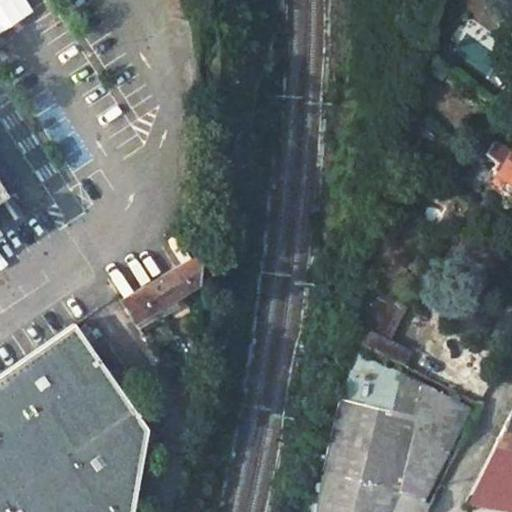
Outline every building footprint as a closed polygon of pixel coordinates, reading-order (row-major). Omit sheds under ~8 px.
[(480,74),(505,50),(479,22),(453,46),(480,74)] [(72,172),(91,163),(76,131),(57,140),(72,172)] [(493,142),(483,156),(497,165),(490,174),(501,182),(497,188),(511,198),(511,145),(507,152),(493,142)] [(0,227),(18,216),(0,188),(0,227)] [(209,192),(209,217),(221,217),(221,193),(209,192)] [(191,287),(194,254),(116,301),(131,324),(191,287)] [(401,309),(376,295),(352,340),(399,364),(405,352),(384,341),(401,309)] [(0,506),(133,414),(68,320),(0,367),(0,506)] [(361,404),(357,403),(361,393),(340,389),(337,399),(335,398),(317,471),(311,511),(387,511),(400,489),(421,499),(468,409),(373,360),(361,404)] [(511,413),(509,413),(492,446),(511,449),(511,413)] [(0,511),(128,511),(141,424),(133,414),(0,506),(0,511)] [(387,511),(423,511),(428,502),(421,499),(400,489),(387,511)]
